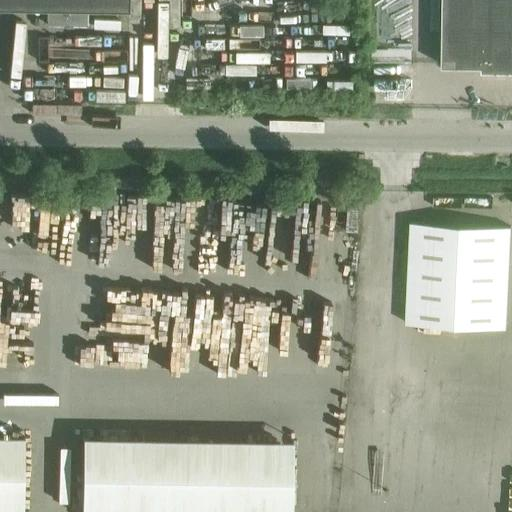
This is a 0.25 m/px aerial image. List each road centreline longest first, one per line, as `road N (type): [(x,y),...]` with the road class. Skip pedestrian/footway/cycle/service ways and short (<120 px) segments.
road 1 (unclassified): [(511,140),(0,130)]
road 2 (unknown): [(316,400),(335,340),(315,288),(284,279),(0,279)]
road 3 (unknown): [(64,391),(56,511)]
